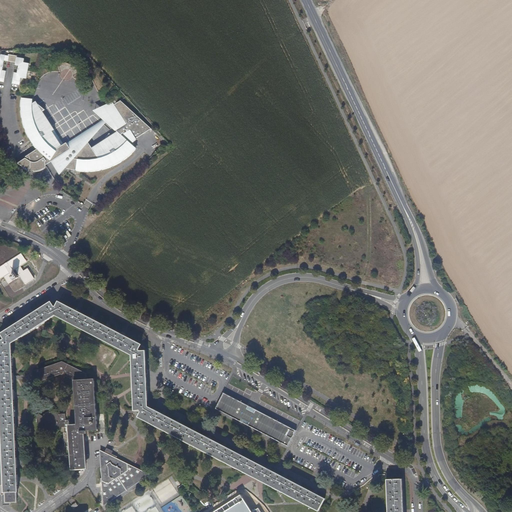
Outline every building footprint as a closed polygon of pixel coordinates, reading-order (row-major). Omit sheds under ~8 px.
[(22,64),(22,60),(15,59),(15,57),(7,56),(7,59),(0,58),(0,60),(0,80),(4,80),(6,71),(4,70),(5,67),(8,67),(10,67),(12,67),(13,67),(13,68),(15,69),(15,72),(13,72),(12,82),(18,83),(19,78),(23,78),(26,65),(22,64)] [(134,143),(138,138),(138,137),(152,127),(138,115),(120,98),(116,101),(114,100),(92,110),(100,118),(80,131),(64,142),(54,128),(43,111),(44,109),(35,100),(33,101),(32,99),(20,98),(20,107),(21,115),(22,119),(24,126),(25,130),(26,131),(29,137),(33,143),(36,148),(27,155),(27,156),(25,157),(17,162),(29,170),(36,171),(43,168),(47,166),(50,163),(54,168),(60,176),(66,168),(70,169),(75,170),(79,170),(84,170),(89,170),(93,170),(99,169),(104,168),(110,165),(117,162),(123,158),(129,154),(137,147),(134,143)] [(27,262),(21,253),(8,262),(7,259),(4,261),(6,263),(0,266),(0,280),(5,277),(10,284),(16,281),(19,279),(14,271),(15,270),(25,286),(34,280),(28,270),(25,272),(21,266),(27,262)] [(0,341),(0,414),(4,494),(5,494),(16,494),(17,494),(17,492),(17,477),(16,462),(15,441),(14,417),(14,400),(13,385),(12,368),(12,354),(11,345),(42,326),(56,317),(118,350),(131,357),(131,360),(132,383),(134,414),(139,414),(138,419),(229,467),(255,480),(299,503),(315,511),(320,511),(326,501),(317,496),(300,487),(284,478),(267,470),(262,467),(255,463),(235,453),(215,442),(201,435),(187,427),(172,420),(158,412),(150,408),(149,398),(148,382),(147,364),(146,352),(139,352),(141,346),(134,342),(119,334),(100,324),(82,315),(66,307),(60,304),(56,309),(51,304),(37,312),(17,325),(1,335),(3,341),(0,341)] [(41,381),(60,375),(73,381),(84,380),(84,372),(61,363),(38,371),(41,381)] [(76,424),(68,425),(68,433),(64,433),(66,456),(70,455),(71,470),(87,469),(84,435),(87,435),(87,430),(97,429),(94,380),(84,380),(73,381),(76,424)] [(224,394),(217,409),(266,436),(286,447),(295,430),(264,414),(224,394)] [(65,426),(65,415),(58,415),(57,416),(54,414),(51,413),(48,412),(45,414),(41,417),(36,413),(35,420),(36,424),(39,428),(42,429),(44,430),(47,430),(50,428),(52,427),(57,426),(57,425),(60,425),(65,426)] [(103,505),(149,474),(100,451),(103,505)] [(404,511),(404,507),(404,489),(403,481),(387,482),(388,511),(404,511)] [(16,494),(5,494),(5,503),(16,503),(16,494)]
